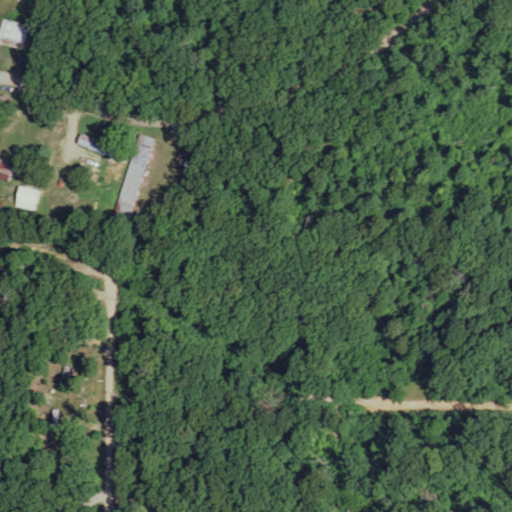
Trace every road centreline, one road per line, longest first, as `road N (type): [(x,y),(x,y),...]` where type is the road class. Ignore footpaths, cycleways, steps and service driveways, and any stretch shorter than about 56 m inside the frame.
road 1 (residential): [(443,0),(378,54),(330,79),(204,123),(139,119),(0,75)]
road 2 (residential): [(111,273),(113,511)]
road 3 (residential): [(511,394),(374,391)]
